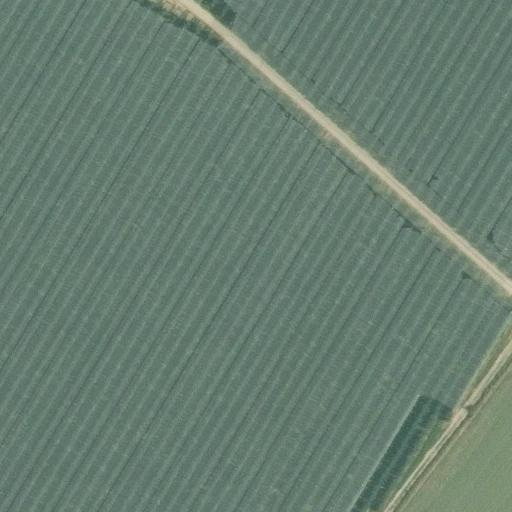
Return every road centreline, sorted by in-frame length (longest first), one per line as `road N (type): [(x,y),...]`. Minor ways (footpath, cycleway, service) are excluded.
road 1 (track): [(511,289),(221,26),(182,0)]
road 2 (track): [(386,511),(511,346)]
